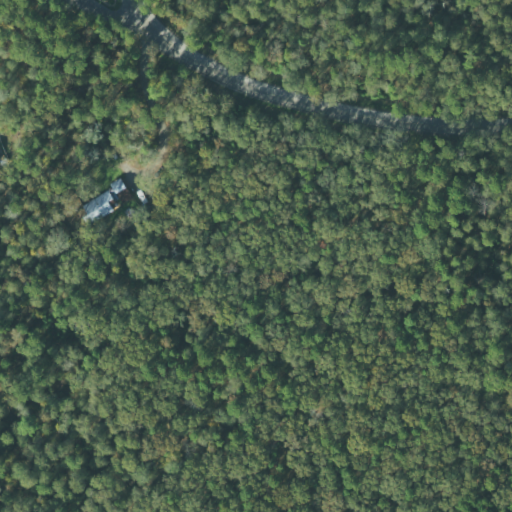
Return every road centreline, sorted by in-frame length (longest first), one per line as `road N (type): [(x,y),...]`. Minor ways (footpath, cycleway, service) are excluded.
road 1 (tertiary): [(511,123),(415,125),(323,112),(204,65)]
road 2 (tertiary): [(79,0),(167,54),(204,65)]
